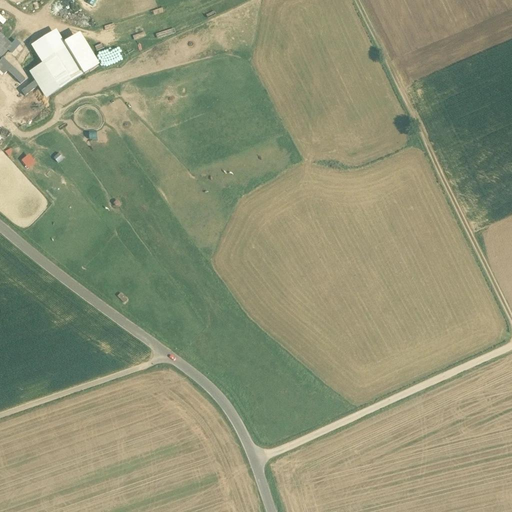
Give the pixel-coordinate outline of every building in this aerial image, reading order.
[(44,67),(67,52),(63,45),(55,32),(32,47),(44,67)] [(67,52),(83,77),(99,67),(79,35),(63,45),(67,52)] [(0,41),(0,61),(10,51),(0,41)] [(44,67),(31,74),(47,100),(83,77),(67,52),(44,67)] [(27,168),(36,163),(30,155),(22,160),(27,168)]
